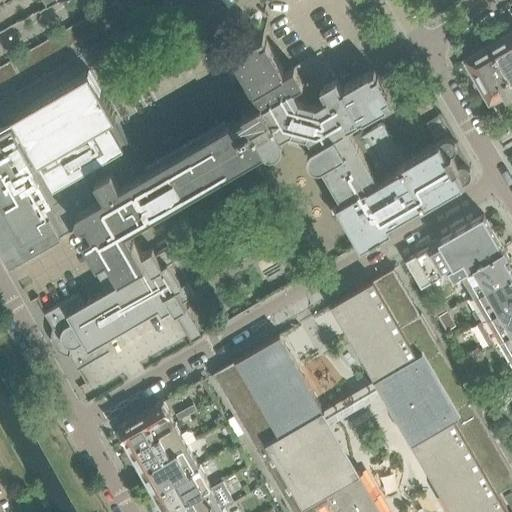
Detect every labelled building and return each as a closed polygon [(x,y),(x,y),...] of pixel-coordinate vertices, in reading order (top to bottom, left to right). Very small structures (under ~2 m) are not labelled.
[(511,30),(489,44),(511,82),(511,30)] [(0,245),(10,264),(21,258),(37,249),(61,235),(60,233),(77,223),(79,226),(80,225),(86,235),(81,238),(94,261),(88,264),(104,292),(85,303),(79,292),(45,311),(53,326),(53,328),(52,334),(53,340),(56,345),(59,349),(64,352),(70,354),(78,368),(111,349),(106,339),(159,308),(162,313),(169,309),(172,307),(192,342),(203,335),(183,300),(196,293),(188,279),(181,283),(168,261),(175,257),(167,243),(154,250),(151,245),(142,250),(128,226),(137,222),(138,224),(141,222),(142,224),(144,222),(144,221),(147,219),(145,216),(157,209),(159,212),(162,211),(162,212),(165,211),(164,209),(167,208),(166,205),(178,197),(180,200),(183,198),(184,199),(186,198),(186,197),(188,195),(187,192),(201,184),(202,187),(206,185),(206,187),(209,185),(209,184),(212,182),(210,179),(223,171),(225,174),(228,172),(229,174),(232,172),(231,171),(234,169),(232,166),(245,158),(247,161),(251,159),(252,161),(254,159),(254,158),(256,156),(255,153),(264,147),(267,150),(271,152),(276,152),(280,150),(283,147),(284,143),(285,139),(284,136),(283,135),(291,130),(305,133),(311,142),(310,143),(308,145),(306,149),(306,153),(308,157),(311,161),(314,163),(319,163),(321,163),(328,175),(324,177),(326,180),(324,181),(326,183),(328,183),(329,186),(333,184),(341,198),(336,200),(334,203),(333,207),(333,210),(335,213),(338,215),(342,216),(345,215),(362,243),(393,225),(390,220),(398,216),(421,202),(422,204),(468,178),(471,176),(473,172),(473,169),(472,165),(457,139),(456,138),(453,136),(450,135),(446,136),(444,137),(412,156),(406,159),(384,121),(378,124),(358,135),(356,131),(351,123),(393,99),(375,69),(375,68),(374,69),(345,85),(345,87),(343,88),(337,77),(321,86),(304,82),(295,66),(284,72),(283,70),(284,69),(264,35),(259,38),(258,38),(233,52),(233,53),(232,53),(233,54),(232,54),(252,88),(253,87),(254,89),(252,91),(242,97),(238,99),(237,100),(140,156),(90,71),(13,114),(18,125),(12,128),(0,134),(0,245)] [(511,92),(511,82),(489,44),(467,57),(494,104),(511,92)] [(461,273),(504,248),(505,247),(503,245),(502,244),(484,214),(406,259),(427,294),(461,273)] [(511,273),(511,270),(508,264),(511,261),(504,248),(461,273),(474,295),(511,273)] [(487,317),(511,302),(511,273),(474,295),(481,307),(472,312),(478,322),(487,317)] [(511,483),(511,467),(421,312),(400,324),(374,278),(331,303),(376,380),(384,375),(420,435),(411,440),(452,511),(510,511),(498,492),(511,483)] [(499,339),(511,331),(511,302),(487,317),(499,339)] [(511,360),(511,331),(499,339),(511,360)] [(351,475),(316,415),(324,410),(300,367),(280,333),(212,373),(293,511),(384,511),(360,470),(351,475)] [(479,380),(493,372),(488,365),(475,373),(479,380)] [(131,447),(176,422),(163,400),(119,426),(120,429),(119,432),(121,437),(125,437),(126,440),(131,447)] [(511,417),(511,414),(508,408),(498,414),(503,422),(511,417)] [(223,414),(214,419),(217,425),(218,426),(227,421),(223,414)] [(142,468),(188,443),(195,438),(192,432),(186,430),(182,432),(176,422),(131,447),(132,450),(131,453),(133,458),(137,459),(142,468)] [(154,490),(200,464),(188,443),(142,468),(144,471),(143,475),(145,479),(149,480),(154,490)] [(167,511),(212,486),(200,464),(154,490),(156,493),(155,496),(157,501),(161,502),(167,511)] [(214,511),(224,507),(212,486),(167,511),(166,511),(214,511)]
